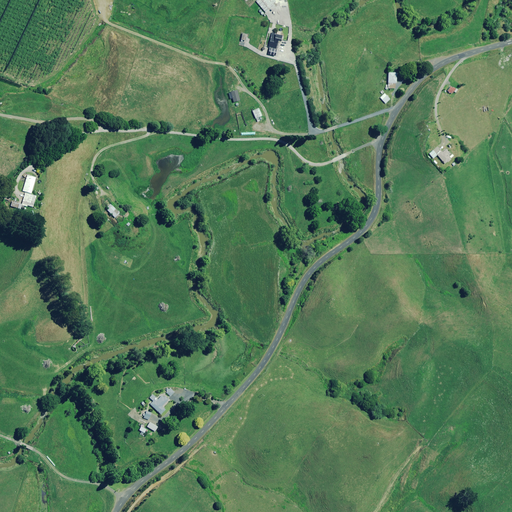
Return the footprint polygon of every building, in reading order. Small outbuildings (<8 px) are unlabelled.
[(272,0),(257,0),(256,1),(265,13),(270,9),(271,11),(276,7),(273,3),(274,2),(272,0)] [(274,33),(271,32),(269,41),(267,47),(275,49),(277,41),(280,42),(281,34),(275,33),(274,33)] [(396,83),(396,73),(387,73),(387,88),(395,88),(395,83),(396,83)] [(239,101),(236,89),(229,91),(233,102),(239,101)] [(389,99),(384,93),(379,98),(385,103),(389,99)] [(261,116),(258,108),(252,111),(255,118),(261,116)] [(450,154),(446,149),(442,152),(440,150),(435,154),(444,164),(450,159),(448,156),(450,154)] [(35,178),(27,175),(22,191),(31,193),(35,178)] [(36,196),(25,193),(21,205),(26,206),(27,205),(32,207),(36,196)] [(21,204),(14,203),(13,207),(17,208),(16,211),(19,211),(21,204)] [(119,213),(109,204),(105,209),(114,218),(119,213)] [(173,392),(169,389),(168,390),(167,388),(165,390),(167,391),(166,393),(169,396),(173,392)] [(168,400),(162,394),(156,401),(154,400),(149,404),(160,414),(165,410),(161,406),(168,400)] [(151,413),(144,410),(142,415),(144,416),(143,418),(148,420),(151,413)] [(157,427),(149,422),(146,427),(154,431),(157,427)]
